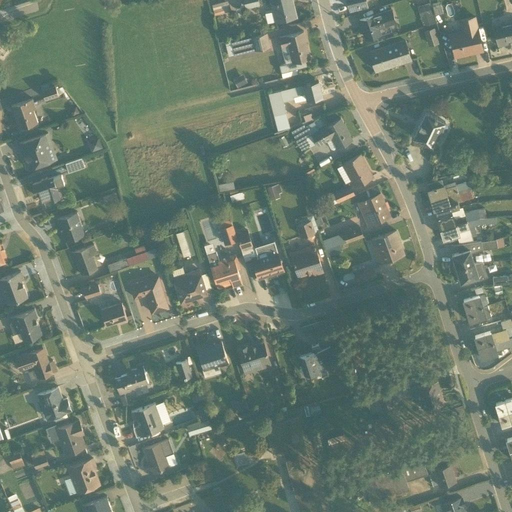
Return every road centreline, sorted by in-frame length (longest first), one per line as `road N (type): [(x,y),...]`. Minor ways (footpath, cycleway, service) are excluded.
road 1 (residential): [(429,274),(301,313),(240,308),(82,359)]
road 2 (residential): [(0,165),(17,215),(40,244),(82,359)]
road 3 (residential): [(429,274),(402,182),(361,105)]
road 4 (residential): [(82,359),(137,508)]
road 5 (residential): [(511,65),(361,105)]
road 6 (residential): [(507,511),(473,385)]
road 7 (residential): [(473,385),(429,274)]
